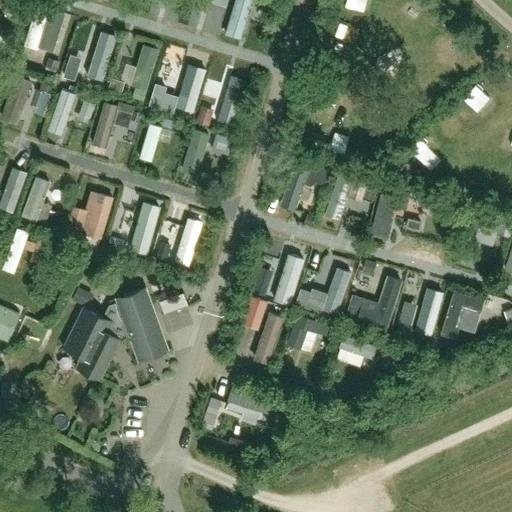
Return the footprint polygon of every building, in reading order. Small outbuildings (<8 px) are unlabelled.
[(140,0),(138,7),(154,11),(157,0),(140,0)] [(184,0),(179,19),(194,23),(200,0),(184,0)] [(253,0),(234,0),(224,37),(241,42),(253,0)] [(36,4),(23,49),(37,53),(39,47),(49,50),(60,11),(36,4)] [(342,23),(337,38),(349,41),(353,27),(342,23)] [(105,74),(115,38),(101,34),(91,70),(105,74)] [(143,98),(155,57),(143,53),(131,94),(143,98)] [(190,111),(201,76),(188,72),(177,107),(190,111)] [(246,80),(231,76),(217,120),(232,124),(246,80)] [(16,126),(31,83),(16,78),(2,121),(16,126)] [(39,86),(34,99),(49,104),(53,91),(39,86)] [(61,91),(46,133),(61,139),(77,96),(61,91)] [(89,101),(84,117),(94,120),(99,104),(89,101)] [(103,105),(91,148),(104,152),(116,108),(103,105)] [(213,112),(198,108),(193,124),(208,128),(213,112)] [(148,125),(138,161),(150,164),(160,128),(148,125)] [(204,146),(215,150),(219,139),(207,135),(204,146)] [(193,138),(181,177),(193,181),(205,141),(193,138)] [(303,213),(315,169),(298,164),(286,208),(303,213)] [(0,211),(12,215),(25,174),(11,169),(0,202),(0,211)] [(339,173),(323,219),(339,225),(355,178),(339,173)] [(36,226),(51,183),(34,177),(20,221),(36,226)] [(386,190),(374,232),(387,236),(392,220),(404,224),(412,198),(386,190)] [(97,252),(112,198),(90,192),(75,246),(97,252)] [(147,257),(160,209),(142,204),(129,252),(147,257)] [(84,211),(72,208),(63,240),(75,243),(84,211)] [(501,222),(476,214),(464,257),(477,260),(482,244),(494,248),(501,222)] [(173,265),(188,270),(202,223),(187,219),(173,265)] [(405,231),(418,234),(420,225),(407,223),(405,231)] [(0,267),(0,271),(12,276),(28,235),(14,230),(0,267)] [(123,242),(109,238),(105,249),(120,253),(123,242)] [(171,246),(160,243),(155,259),(166,262),(171,246)] [(304,260),(287,255),(272,305),(289,310),(304,260)] [(321,309),(333,313),(348,273),(335,268),(321,309)] [(360,305),(355,320),(385,331),(401,280),(386,275),(375,306),(371,308),(360,305)] [(76,367),(100,379),(116,348),(119,342),(120,339),(129,336),(138,362),(139,361),(137,354),(165,344),(168,351),(169,351),(166,345),(166,343),(147,290),(145,286),(141,287),(119,296),(116,297),(117,301),(109,305),(103,316),(84,307),(64,347),(82,356),(76,367)] [(453,288),(440,334),(453,339),(462,308),(478,312),(483,297),(453,288)] [(427,336),(438,298),(427,295),(416,333),(427,336)] [(0,304),(0,339),(8,343),(21,314),(0,304)] [(286,320),(268,314),(251,364),(269,370),(286,320)] [(305,332),(299,350),(310,353),(316,335),(305,332)] [(376,348),(343,339),(336,362),(360,368),(363,359),(372,362),(376,348)] [(280,398),(233,385),(227,408),(274,421),(280,398)] [(333,465),(315,472),(319,481),(337,474),(333,465)]
